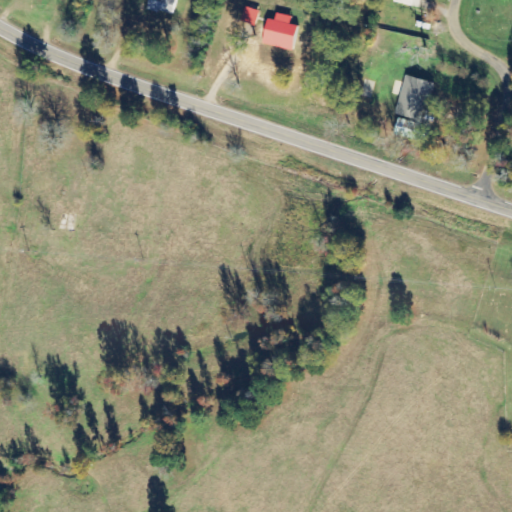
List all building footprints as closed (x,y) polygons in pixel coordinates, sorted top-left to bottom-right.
[(150,0),(149,10),(174,15),(177,0),(150,0)] [(260,12),(246,7),(241,21),(255,26),(260,12)] [(264,44),(294,51),(300,26),(291,24),(293,17),(278,14),(276,21),(269,19),(264,44)] [(423,120),(431,81),(404,76),(396,115),(423,120)] [(395,136),(423,142),(427,125),(399,119),(395,136)]
